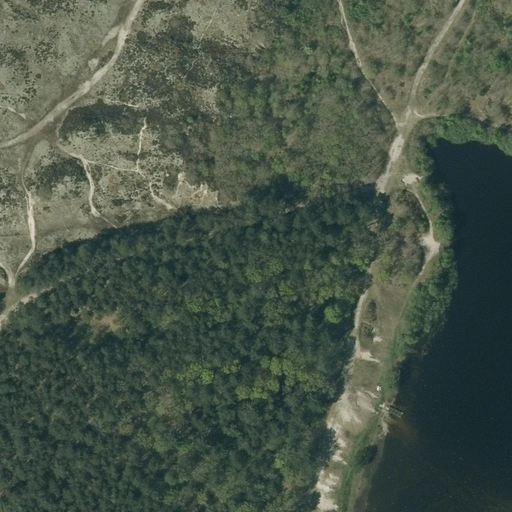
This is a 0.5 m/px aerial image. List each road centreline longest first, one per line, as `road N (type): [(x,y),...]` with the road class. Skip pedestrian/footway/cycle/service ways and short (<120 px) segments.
road 1 (track): [(381,189),(117,257),(44,287),(0,324)]
road 2 (track): [(306,511),(381,189)]
road 3 (track): [(462,0),(423,64),(381,189)]
